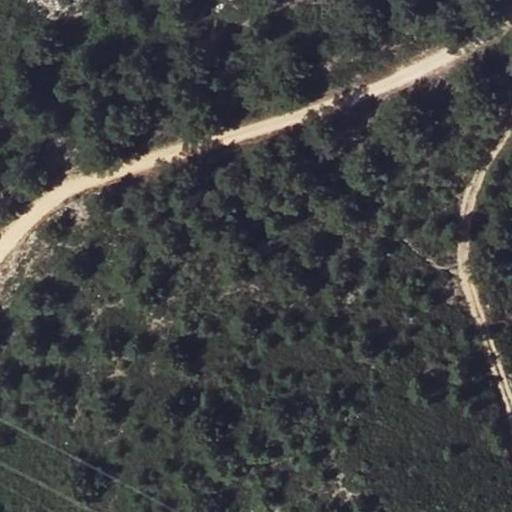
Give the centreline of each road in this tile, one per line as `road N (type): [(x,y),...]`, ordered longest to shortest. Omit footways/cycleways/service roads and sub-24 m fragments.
road 1 (track): [(0,249),(69,187),(372,89),(511,19)]
road 2 (track): [(511,111),(454,190),(448,245),(490,345),(511,501)]
